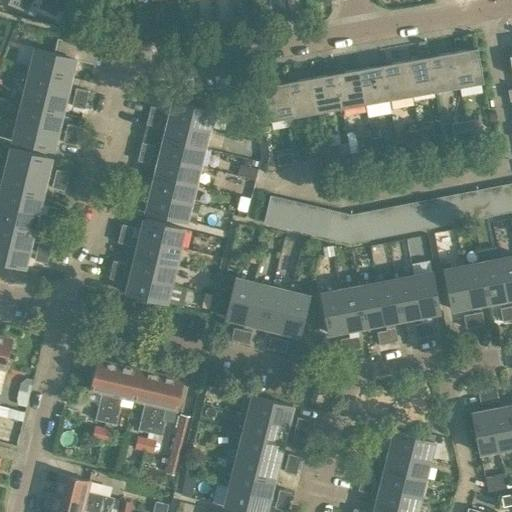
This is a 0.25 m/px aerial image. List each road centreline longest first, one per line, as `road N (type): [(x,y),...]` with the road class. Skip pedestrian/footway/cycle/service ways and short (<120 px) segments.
road 1 (residential): [(283,182),(360,191),(511,161),(483,7)]
road 2 (residential): [(353,377),(325,382),(65,316)]
road 3 (residential): [(65,316),(80,246),(102,205),(128,76),(142,64)]
road 4 (residential): [(359,31),(142,64)]
road 5 (residential): [(65,316),(17,511)]
road 6 (residential): [(456,511),(467,471),(448,361)]
road 7 (residential): [(306,511),(329,481),(353,377)]
road 8 (residential): [(483,7),(359,31)]
